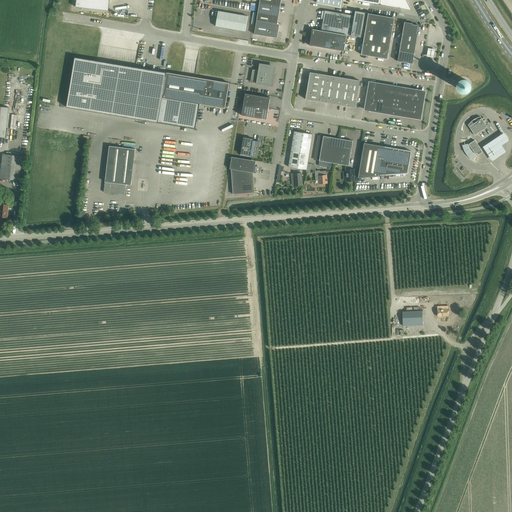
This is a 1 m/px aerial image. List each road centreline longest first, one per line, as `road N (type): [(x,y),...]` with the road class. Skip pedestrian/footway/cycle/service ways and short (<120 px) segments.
road 1 (track): [(280,511),(258,236),(492,222),(478,284),(392,290)]
road 2 (secondary): [(0,239),(420,205)]
road 3 (tertiary): [(417,511),(491,319)]
road 4 (track): [(451,342),(389,511)]
road 5 (unclassified): [(283,112),(430,138)]
road 6 (unclassified): [(430,138),(447,38),(428,0)]
road 7 (track): [(393,338),(385,208)]
road 8 (unclassified): [(184,38),(64,17)]
